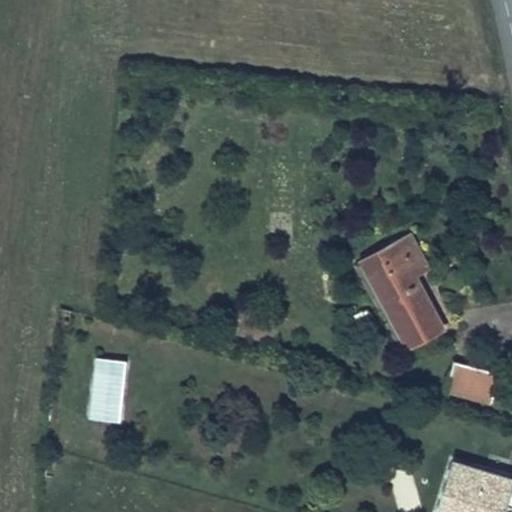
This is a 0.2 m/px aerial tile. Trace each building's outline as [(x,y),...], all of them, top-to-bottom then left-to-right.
[(411,233),(364,256),(407,343),(439,326),(413,271),(425,265),(411,233)] [(407,343),(364,256),(356,260),(399,346),(407,343)] [(268,315),(230,305),(226,318),(214,315),(210,329),(260,343),(268,315)] [(450,350),(442,378),(491,393),(500,365),(450,350)] [(93,354),(87,409),(114,411),(120,359),(93,354)] [(451,454),(433,511),(434,511),(500,511),(505,496),(495,492),(501,469),(451,454)]
